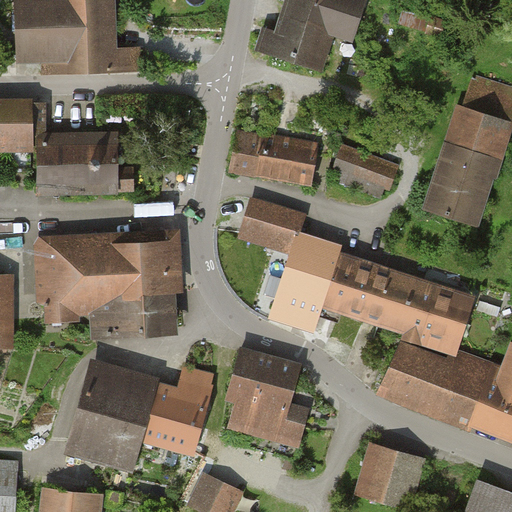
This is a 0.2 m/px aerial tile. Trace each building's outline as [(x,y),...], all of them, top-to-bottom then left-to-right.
[(40,77),(132,73),(130,41),(106,42),(104,0),(16,0),(18,52),(39,51),(40,77)] [(274,0),(257,57),(314,75),(335,0),(274,0)] [(461,84),(423,210),(466,223),(504,97),(461,84)] [(0,147),(36,147),(35,95),(0,96),(0,147)] [(321,142),(236,130),(230,170),(314,182),(321,142)] [(114,189),(113,137),(43,138),(43,189),(114,189)] [(395,160),(343,144),(334,174),(386,190),(395,160)] [(285,249),(291,231),(297,210),(251,196),(239,236),(285,249)] [(265,316),(311,330),(319,302),(335,252),(338,245),(291,231),(285,249),(265,316)] [(171,329),(165,238),(35,247),(40,315),(93,311),(95,335),(171,329)] [(448,345),(464,295),(335,252),(319,302),(448,345)] [(392,399),(511,439),(511,378),(409,343),(392,399)] [(237,396),(230,422),(295,439),(304,403),(289,399),(296,370),(236,355),(226,393),(237,396)] [(192,458),(208,397),(96,365),(69,449),(122,465),(130,440),(192,458)] [(415,453),(370,441),(357,490),(401,502),(415,453)] [(0,511),(11,511),(14,466),(0,465),(0,511)] [(190,499),(218,511),(235,511),(248,484),(205,465),(190,499)] [(511,511),(511,489),(474,477),(461,511),(511,511)] [(94,511),(97,490),(39,486),(37,511),(94,511)]
